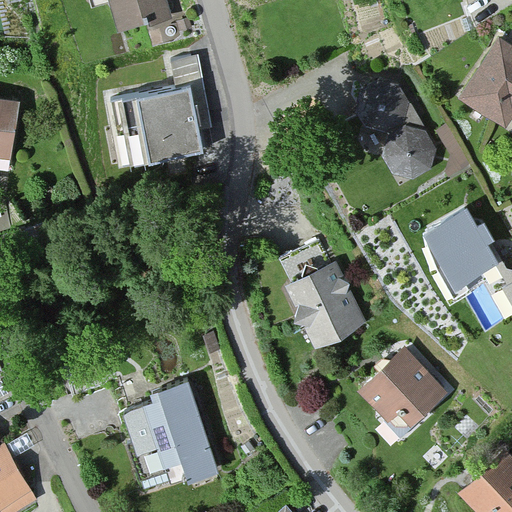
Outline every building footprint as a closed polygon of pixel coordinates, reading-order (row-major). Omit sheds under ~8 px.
[(103,0),(112,28),(129,32),(169,20),(163,0),(103,0)] [(511,116),(511,48),(495,37),(453,101),(501,132),(511,116)] [(425,132),(402,124),(408,103),(395,83),(376,79),(356,89),(350,112),(361,129),(382,137),(378,157),(389,175),(411,180),(428,171),(436,150),(425,132)] [(186,82),(109,98),(120,157),(198,142),(186,82)] [(0,156),(14,159),(22,99),(0,96),(0,156)] [(471,168),(445,127),(437,132),(451,156),(447,172),(451,180),(471,168)] [(477,222),(466,203),(427,224),(456,278),(497,256),(486,237),(492,234),(484,219),(477,222)] [(277,289),(307,350),(364,322),(334,261),(277,289)] [(351,390),(398,438),(446,391),(399,343),(351,390)] [(179,482),(216,470),(186,380),(143,394),(145,401),(117,411),(138,473),(172,461),(179,482)] [(450,494),(467,511),(511,511),(511,456),(500,445),(450,494)] [(0,450),(0,511),(17,511),(36,502),(4,448),(0,450)]
